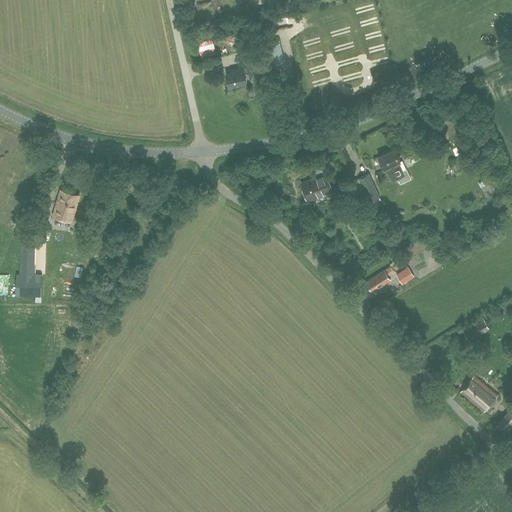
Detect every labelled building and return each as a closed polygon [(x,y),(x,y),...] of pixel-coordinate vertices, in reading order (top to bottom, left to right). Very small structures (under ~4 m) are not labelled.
[(284,59),(280,40),(279,40),(265,43),(270,64),(284,61),(284,59)] [(259,71),(256,57),(245,60),(247,67),(243,67),(231,70),(231,72),(226,73),(229,86),(246,83),(244,74),(248,73),(259,71)] [(402,171),(398,162),(401,161),(395,149),(378,156),(384,169),(386,168),(392,180),(398,178),(400,183),(410,178),(406,169),(402,171)] [(325,194),(333,191),(326,173),(301,183),(308,200),(325,193),(325,194)] [(379,197),(369,173),(359,178),(354,180),(362,199),(367,196),(370,202),(371,205),(378,202),(380,206),(385,204),(383,200),(381,201),(379,197)] [(71,221),(79,195),(61,189),(53,216),(71,221)] [(35,275),(36,236),(21,236),(20,274),(0,273),(0,294),(41,296),(42,275),(35,275)] [(395,271),(394,269),(398,266),(394,261),(390,264),(391,265),(384,270),(384,269),(366,281),(372,291),(390,279),(388,276),(395,271)] [(402,283),(413,276),(408,267),(396,274),(402,283)] [(469,340),(489,328),(482,317),(462,328),(469,340)] [(471,371),(477,366),(470,357),(464,362),(471,371)] [(484,411),(498,395),(474,375),(461,391),(484,411)] [(506,437),(511,431),(511,407),(495,427),(506,437)]
